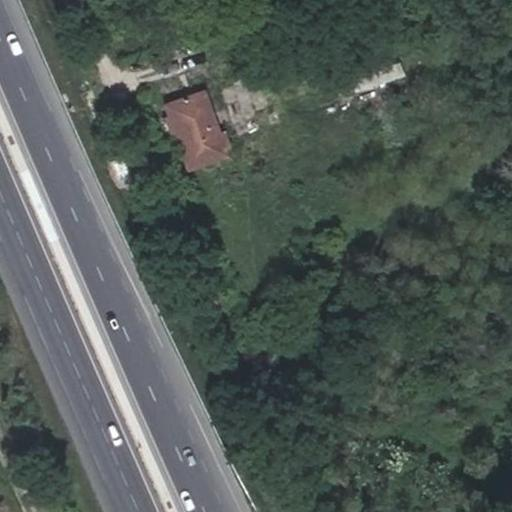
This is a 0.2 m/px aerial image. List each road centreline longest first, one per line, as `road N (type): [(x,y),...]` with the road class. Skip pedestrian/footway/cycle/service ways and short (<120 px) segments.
road 1 (motorway): [(211,511),(0,16)]
road 2 (motorway): [(0,177),(144,511)]
